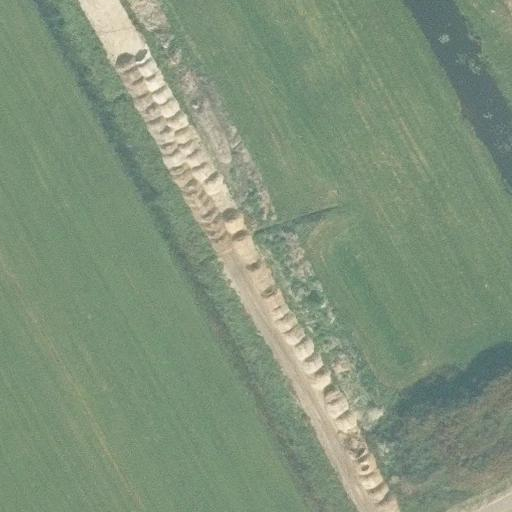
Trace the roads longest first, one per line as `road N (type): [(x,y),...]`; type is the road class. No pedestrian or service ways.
road 1 (unknown): [(272,321),(0,459)]
road 2 (unknown): [(237,256),(90,0)]
road 3 (residential): [(237,256),(373,511)]
road 4 (unknown): [(203,199),(441,74)]
road 5 (unknown): [(511,202),(399,0)]
road 6 (unknown): [(116,52),(0,110)]
